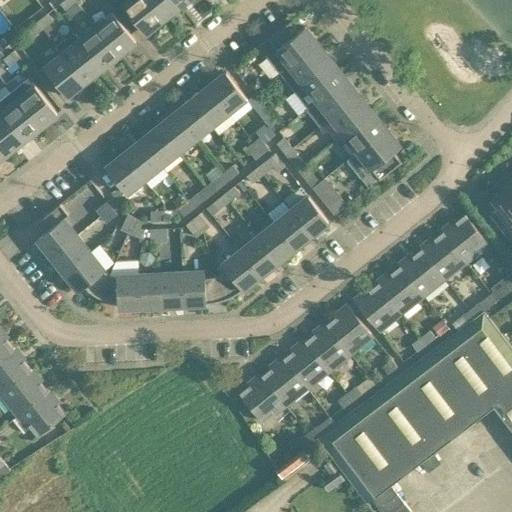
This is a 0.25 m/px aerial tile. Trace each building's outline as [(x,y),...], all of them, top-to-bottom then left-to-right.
[(65,9),(76,1),(75,0),(61,0),(59,2),(65,9)] [(162,18),(148,0),(119,0),(123,4),(123,5),(145,32),(162,18)] [(179,4),(175,0),(148,0),(162,18),(179,4)] [(47,12),(37,20),(43,28),(53,20),(47,12)] [(113,12),(96,26),(118,54),(135,39),(113,12)] [(31,37),(43,28),(37,20),(25,29),(31,37)] [(258,45),(271,60),(281,74),(319,44),(305,26),(298,31),(289,20),(258,45)] [(118,54),(96,26),(79,39),(101,67),(118,54)] [(101,67),(79,39),(73,32),(56,45),(62,53),(84,80),(101,67)] [(333,61),(319,44),(281,74),(295,90),(333,61)] [(13,50),(3,58),(9,65),(19,57),(13,50)] [(84,80),(62,53),(44,67),(63,91),(66,95),(84,80)] [(346,77),(333,61),(295,90),(308,107),(317,99),(317,100),(346,77)] [(44,67),(39,71),(58,94),(63,91),(44,67)] [(226,71),(208,84),(229,110),(246,97),(226,71)] [(57,112),(29,76),(11,90),(40,126),(57,112)] [(359,94),(346,77),(317,100),(331,117),(359,94)] [(229,110),(208,84),(191,98),(212,124),(229,110)] [(40,126),(11,90),(0,98),(0,111),(23,140),(40,126)] [(373,111),(359,94),(331,117),(344,134),(373,111)] [(212,124),(191,98),(174,112),(195,137),(212,124)] [(253,106),(262,117),(269,111),(260,100),(253,106)] [(23,140),(0,111),(0,145),(6,153),(23,140)] [(277,122),(269,111),(262,117),(270,127),(277,122)] [(344,134),(336,141),(340,147),(349,140),(357,150),(358,151),(386,128),(373,111),(344,134)] [(195,137),(174,112),(157,125),(178,151),(195,137)] [(178,151),(157,125),(140,139),(161,165),(178,151)] [(400,146),(386,128),(358,151),(357,150),(346,159),(369,188),(402,161),(394,151),(400,146)] [(259,136),(252,142),(261,153),(268,147),(259,136)] [(277,142),(285,153),(292,148),(284,137),(277,142)] [(161,165),(140,139),(123,153),(144,178),(161,165)] [(261,153),(252,142),(246,147),(255,158),(261,153)] [(275,152),(258,165),(264,173),(273,166),(277,171),(285,165),(275,152)] [(144,178),(123,153),(106,166),(126,192),(144,178)] [(306,165),(297,154),(290,159),(299,170),(306,165)] [(232,164),(222,172),(229,180),(238,172),(232,164)] [(252,182),(264,173),(258,165),(246,175),(252,182)] [(314,175),(306,165),(299,170),(307,181),(314,175)] [(229,180),(222,172),(211,181),(217,189),(229,180)] [(511,174),(499,185),(504,192),(495,199),(501,206),(493,212),(511,236),(511,174)] [(329,200),(339,190),(327,177),(316,187),(329,200)] [(234,185),(223,193),(229,201),(239,193),(234,185)] [(194,207),(205,199),(198,191),(188,199),(194,207)] [(218,209),(229,201),(223,193),(212,202),(218,209)] [(309,195),(291,209),(311,234),(329,221),(309,195)] [(184,215),(194,207),(188,199),(178,207),(184,215)] [(101,216),(112,207),(107,200),(95,209),(101,216)] [(51,255),(79,232),(65,215),(67,214),(60,204),(36,223),(44,232),(38,237),(51,255)] [(116,213),(112,207),(101,216),(105,221),(116,213)] [(166,219),(165,209),(150,210),(150,220),(166,219)] [(311,234),(291,209),(274,223),(294,248),(311,234)] [(128,231),(135,217),(127,213),(120,228),(128,231)] [(198,213),(192,218),(202,231),(209,226),(198,213)] [(465,213),(443,230),(466,259),(488,241),(465,213)] [(143,220),(135,217),(128,231),(136,235),(143,220)] [(202,231),(192,218),(185,223),(196,236),(202,231)] [(294,248),(274,223),(257,236),(277,261),(294,248)] [(159,241),(158,227),(149,228),(150,242),(159,241)] [(166,227),(158,227),(159,241),(167,241),(166,227)] [(466,259),(443,230),(421,248),(444,276),(466,259)] [(65,272),(93,249),(79,232),(51,255),(65,272)] [(277,261),(257,236),(240,250),(260,275),(277,261)] [(444,276),(421,248),(399,265),(422,294),(444,276)] [(99,297),(110,274),(108,273),(106,271),(104,270),(104,269),(107,267),(93,249),(65,272),(79,290),(84,285),(88,289),(92,293),(96,296),(99,297)] [(260,275),(240,250),(223,264),(227,269),(223,272),(219,274),(216,275),(226,298),(231,296),(237,293),(239,291),(242,289),(260,275)] [(422,294),(399,265),(377,283),(400,311),(422,294)] [(226,298),(216,275),(214,276),(212,277),(207,277),(204,277),(204,271),(183,272),(184,304),(206,303),(209,302),(216,301),(222,300),(226,298)] [(184,304),(183,272),(161,273),(162,305),(184,304)] [(162,305),(161,273),(138,274),(140,306),(162,305)] [(140,306),(138,274),(115,275),(112,275),(110,274),(99,297),(102,298),(105,299),(108,300),(111,300),(114,300),(118,300),(118,307),(140,306)] [(490,287),(493,291),(499,298),(510,290),(502,278),(490,287)] [(400,311),(377,283),(355,300),(378,328),(400,311)] [(474,317),(499,298),(493,291),(469,309),(474,317)] [(350,304),(328,322),(351,350),(373,333),(350,304)] [(390,483),(498,401),(511,421),(511,339),(488,307),(334,423),(321,433),(316,437),(365,501),(370,498),(381,511),(411,511),(390,483)] [(457,329),(474,317),(469,309),(451,322),(457,329)] [(351,350),(328,322),(306,340),(329,368),(351,350)] [(429,329),(420,336),(426,344),(435,337),(429,329)] [(0,358),(14,348),(0,330),(0,358)] [(426,344),(420,336),(411,343),(417,351),(426,344)] [(329,368),(306,340),(284,357),(307,385),(329,368)] [(31,369),(14,348),(0,358),(0,389),(3,392),(31,369)] [(307,385),(284,357),(262,375),(284,403),(307,385)] [(389,372),(398,365),(393,358),(384,366),(389,372)] [(49,391),(31,369),(3,392),(20,414),(49,391)] [(284,403),(262,375),(240,392),(263,420),(284,403)] [(355,385),(347,392),(353,400),(362,393),(355,385)] [(66,413),(49,391),(20,414),(37,436),(66,413)] [(353,400),(347,392),(337,399),(344,407),(353,400)] [(316,426),(307,433),(312,440),(316,437),(321,433),(316,426)] [(312,440),(307,433),(298,439),(303,446),(307,443),(312,440)] [(282,476),(307,456),(302,448),(276,468),(282,476)]
